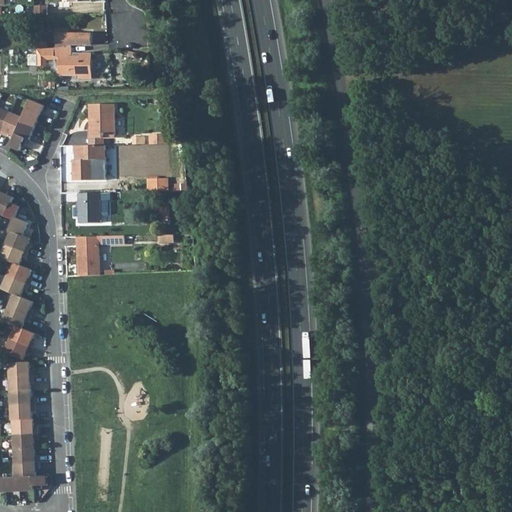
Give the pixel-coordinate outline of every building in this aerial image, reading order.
[(48,6),(35,6),(35,15),(48,15),(48,6)] [(57,48),(71,48),(71,44),(91,44),(91,34),(57,34),(57,48)] [(79,79),(91,79),(91,53),(81,53),(81,56),(72,56),(72,48),(71,48),(57,48),(57,51),(39,50),(39,66),(47,65),(46,59),(60,59),(61,76),(79,75),(79,79)] [(44,105),(31,99),(27,108),(40,114),(44,105)] [(89,138),(104,138),(104,136),(115,135),(115,104),(89,105),(90,130),(89,130),(89,138)] [(0,133),(1,134),(10,112),(0,107),(0,133)] [(22,121),(35,126),(40,114),(27,108),(23,117),(22,121)] [(1,134),(7,136),(8,133),(15,136),(16,134),(22,121),(23,117),(10,112),(1,134)] [(25,138),(29,139),(35,126),(22,121),(16,134),(25,138)] [(11,147),(20,150),(25,138),(16,134),(15,136),(11,147)] [(149,135),(149,145),(167,145),(167,135),(149,135)] [(73,181),(94,181),(93,160),(106,160),(105,146),(104,146),(89,146),(74,146),(74,154),(78,154),(78,160),(73,160),(73,181)] [(149,192),(159,192),(158,179),(148,179),(149,192)] [(0,195),(0,214),(6,217),(6,216),(12,203),(14,198),(7,195),(9,191),(3,189),(0,195)] [(80,223),(102,223),(101,193),(79,193),(80,223)] [(6,216),(15,220),(16,217),(20,207),(12,203),(6,216)] [(168,222),(167,205),(159,206),(161,222),(168,222)] [(12,231),(24,236),(29,223),(16,217),(15,220),(11,230),(12,231)] [(32,247),(29,246),(32,239),(24,236),(12,231),(7,244),(29,253),(32,247)] [(176,235),(161,235),(161,243),(176,243),(176,235)] [(79,276),(100,275),(99,245),(99,236),(78,237),(79,276)] [(99,236),(99,245),(109,244),(109,236),(99,236)] [(126,236),(109,236),(109,244),(126,244),(126,236)] [(1,257),(13,262),(21,265),(24,258),(27,259),(29,253),(7,244),(1,257)] [(34,279),(31,277),(33,270),(21,265),(13,262),(8,275),(31,285),(34,279)] [(15,294),(22,297),(25,290),(28,291),(31,285),(8,275),(2,288),(15,294)] [(35,310),(32,309),(35,302),(22,297),(15,294),(9,307),(32,317),(35,310)] [(17,326),(24,329),(26,322),(29,323),(32,317),(9,307),(4,320),(17,326)] [(11,339),(34,349),(36,342),(33,341),(36,334),(24,329),(17,326),(11,339)] [(19,358),(25,361),(28,354),(31,355),(34,349),(11,339),(5,352),(19,358)] [(34,371),(31,371),(30,363),(29,363),(24,363),(17,364),(10,364),(10,378),(34,377),(34,371)] [(34,377),(10,378),(11,392),(30,391),(32,391),(31,384),(35,383),(34,377)] [(35,399),(32,399),(32,391),(30,391),(11,392),(12,406),(36,405),(35,399)] [(36,405),(12,406),(12,420),(14,420),(33,419),(33,412),(36,412),(36,405)] [(34,419),(33,419),(14,420),(14,434),(38,433),(38,427),(35,427),(34,419)] [(38,433),(14,434),(15,448),(34,447),(36,447),(35,440),(38,440),(38,433)] [(39,455),(36,455),(36,447),(34,447),(15,448),(16,462),(40,461),(39,455)] [(40,461),(16,462),(16,476),(20,476),(34,476),(37,475),(37,468),(40,468),(40,461)] [(34,485),(48,484),(48,475),(37,475),(34,476),(34,485)] [(7,491),(21,490),(20,476),(16,476),(6,477),(7,491)] [(21,490),(35,490),(34,485),(34,476),(20,476),(21,490)]
